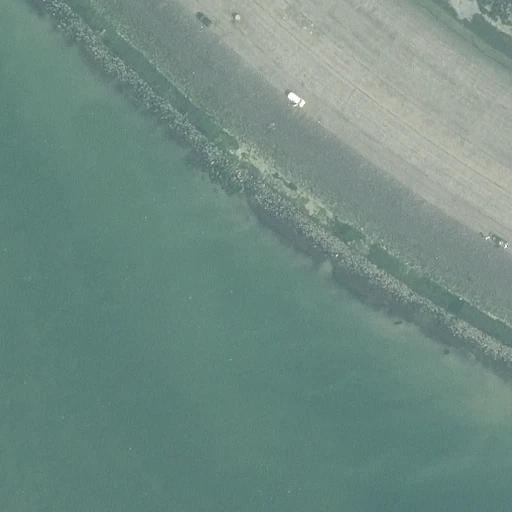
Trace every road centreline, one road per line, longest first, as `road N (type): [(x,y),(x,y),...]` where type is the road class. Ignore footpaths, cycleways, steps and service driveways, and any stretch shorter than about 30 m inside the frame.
road 1 (unclassified): [(511,235),(446,197),(261,59),(202,0)]
road 2 (unclassified): [(374,0),(511,100)]
